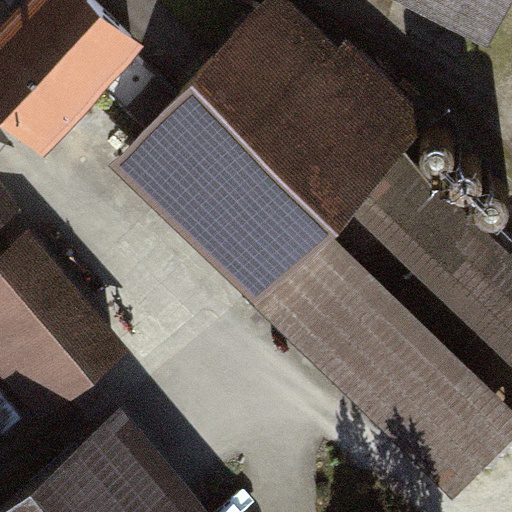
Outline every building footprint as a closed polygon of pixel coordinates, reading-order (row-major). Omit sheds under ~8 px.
[(141,0),(18,0),(0,18),(0,61),(54,117),(157,17),(141,0)] [(434,108),(315,0),(260,0),(118,154),(476,481),(511,441),(511,237),(405,139),(434,108)] [(439,0),(478,22),(490,0),(439,0)] [(0,150),(0,223),(34,200),(0,150)] [(139,335),(41,220),(0,254),(0,350),(51,410),(139,335)] [(246,511),(142,388),(0,507),(0,511),(246,511)]
